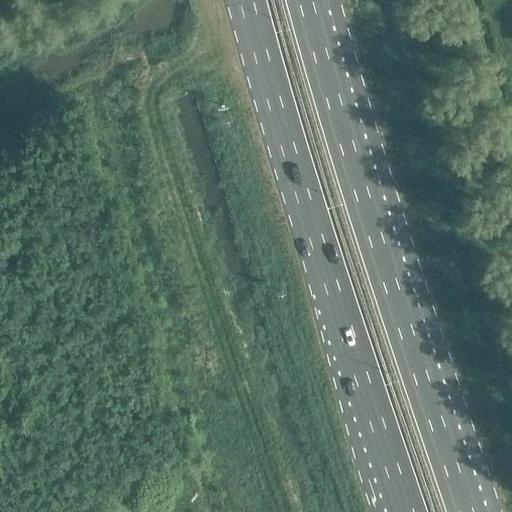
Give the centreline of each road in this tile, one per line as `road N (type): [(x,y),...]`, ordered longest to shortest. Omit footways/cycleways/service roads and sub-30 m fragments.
road 1 (trunk): [(468,511),(309,0)]
road 2 (trunk): [(244,0),(401,511)]
